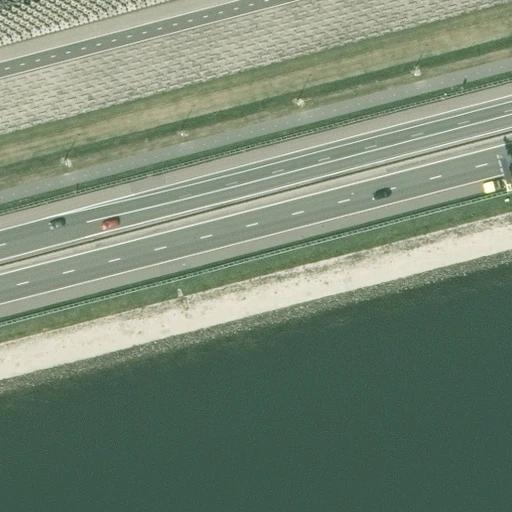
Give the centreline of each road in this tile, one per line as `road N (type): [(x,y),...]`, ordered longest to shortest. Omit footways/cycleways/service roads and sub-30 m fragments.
road 1 (motorway): [(511,111),(0,245)]
road 2 (motorway): [(0,289),(511,157)]
